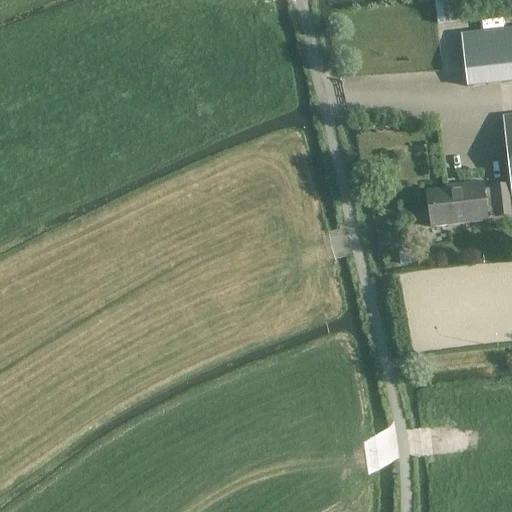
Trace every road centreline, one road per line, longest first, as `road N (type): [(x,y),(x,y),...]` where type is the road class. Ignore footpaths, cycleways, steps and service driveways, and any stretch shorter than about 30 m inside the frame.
road 1 (unclassified): [(410,511),(398,404),(299,0)]
road 2 (track): [(0,479),(299,268),(358,237)]
road 3 (unknown): [(324,100),(511,92)]
